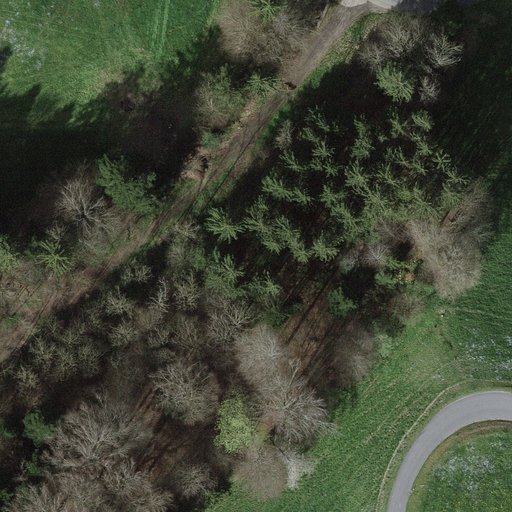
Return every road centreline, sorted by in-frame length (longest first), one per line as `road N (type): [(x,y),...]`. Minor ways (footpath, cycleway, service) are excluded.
road 1 (track): [(351,0),(266,115),(192,189)]
road 2 (unclassified): [(511,408),(456,414),(425,441),(395,511)]
